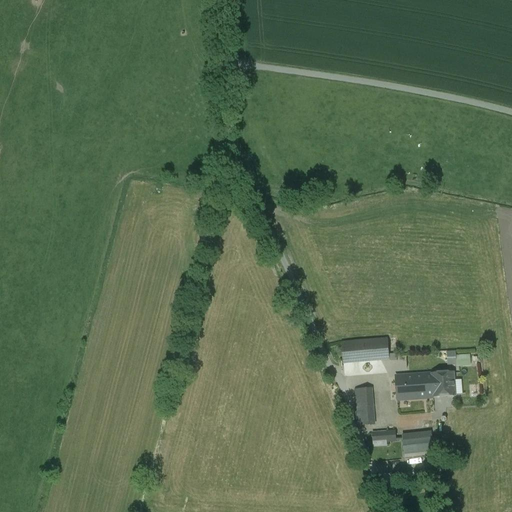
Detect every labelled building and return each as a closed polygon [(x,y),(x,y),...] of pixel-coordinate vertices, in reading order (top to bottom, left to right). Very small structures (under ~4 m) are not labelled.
[(214,228),(205,226),(202,242),(211,244),(214,228)] [(388,339),(341,343),(343,364),(390,360),(388,339)] [(470,357),(459,357),(459,366),(470,365),(470,357)] [(454,373),(397,377),(399,407),(406,406),(406,400),(433,398),(456,396),(454,373)] [(371,390),(356,391),(358,426),(374,425),(371,390)] [(433,398),(406,400),(406,406),(399,407),(399,411),(434,408),(433,398)] [(395,432),(372,433),(373,447),(386,446),(386,442),(396,442),(395,432)] [(431,433),(402,437),(404,454),(433,450),(432,438),(431,433)]
